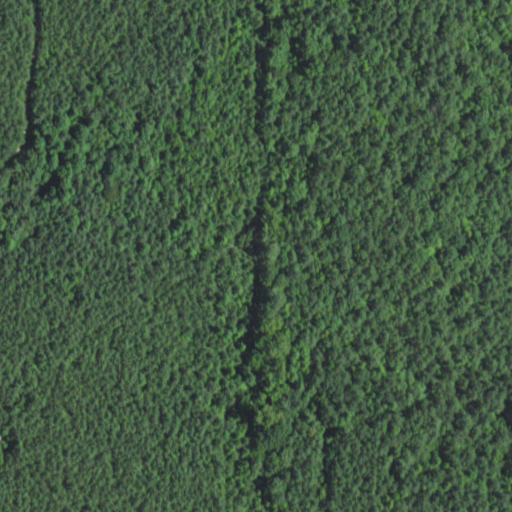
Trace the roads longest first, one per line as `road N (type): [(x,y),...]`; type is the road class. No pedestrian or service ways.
road 1 (track): [(363,139),(327,164),(294,209),(237,230),(198,267),(67,347),(32,417),(0,433)]
road 2 (track): [(233,241),(249,252),(255,278),(244,355),(229,371),(243,436),(221,511)]
road 3 (track): [(29,0),(23,131),(0,160)]
